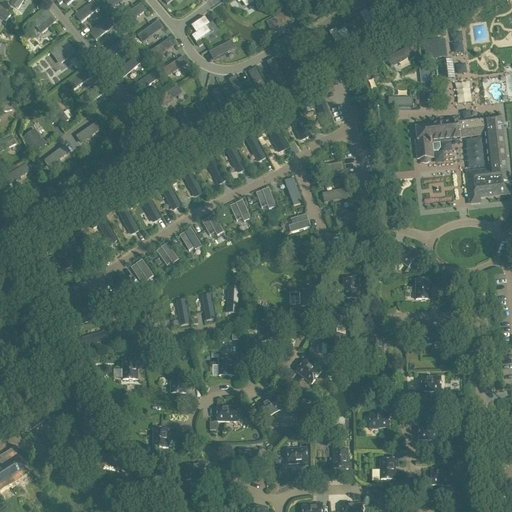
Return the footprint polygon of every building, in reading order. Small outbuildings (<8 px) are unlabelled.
[(14,0),(11,4),(18,9),(21,4),(23,0),(14,0)] [(108,0),(106,1),(111,9),(113,8),(116,6),(121,2),(124,0),(108,0)] [(235,0),(239,4),(242,2),(243,3),(246,8),(251,5),(252,4),(256,1),(257,0),(235,0)] [(308,6),(307,13),(316,14),(317,7),(317,0),(308,0),(308,2),(308,6)] [(391,0),(393,2),(395,8),(398,13),(404,10),(408,8),(411,7),(408,1),(407,0),(391,0)] [(82,11),(76,16),(82,23),(88,18),(94,13),(95,12),(100,8),(95,1),(89,6),(82,11)] [(125,16),(120,19),(125,26),(128,24),(130,23),(135,20),(140,16),(145,13),(140,6),(135,9),(130,12),(125,16)] [(0,16),(6,22),(11,16),(5,11),(0,7),(0,16)] [(366,11),(360,14),(363,19),(365,22),(366,25),(369,29),(375,25),(378,29),(381,26),(384,24),(382,20),(379,15),(376,11),(369,15),(366,10),(366,11)] [(38,18),(33,22),(34,23),(37,28),(42,34),(49,28),(54,24),(56,23),(51,17),(47,11),(42,15),(38,18)] [(273,21),(267,24),(272,31),(277,28),(282,25),(288,22),(293,20),(289,12),(283,15),(278,18),(273,21)] [(194,35),(192,37),(195,42),(197,44),(199,47),(203,45),(200,40),(205,37),(210,34),(209,33),(206,28),(209,26),(205,21),(206,20),(205,18),(199,22),(193,26),(193,27),(197,33),(194,35)] [(96,29),(90,34),(93,37),(96,41),(102,36),(108,31),(110,29),(113,27),(108,20),(102,25),(96,29)] [(143,33),(138,37),(143,43),(145,42),(148,40),(152,36),(157,32),(162,29),(157,22),(152,26),(148,30),(143,33)] [(336,29),(329,33),(332,38),(334,41),(335,43),(338,48),(339,47),(345,44),(347,47),(351,45),(354,43),(350,36),(346,29),(339,33),(337,31),(336,29)] [(109,50),(105,53),(106,54),(112,61),(112,60),(115,57),(121,53),(121,52),(126,49),(127,48),(131,44),(125,37),(120,41),(114,46),(109,50)] [(157,49),(150,53),(155,60),(157,59),(162,56),(168,52),(175,47),(170,40),(163,44),(157,49)] [(431,42),(424,43),(424,49),(425,55),(426,61),(433,60),(440,59),(442,59),(447,59),(446,53),(446,46),(445,40),(439,41),(438,41),(431,42)] [(56,49),(51,52),(51,53),(55,58),(60,65),(65,61),(69,58),(70,57),(75,53),(70,47),(69,45),(66,41),(61,45),(56,49)] [(215,50),(209,53),(214,61),(219,58),(224,55),(230,53),(235,50),(231,42),(225,45),(220,47),(215,50)] [(386,59),(391,68),(394,66),(396,65),(401,62),(407,59),(408,58),(409,58),(409,57),(410,57),(412,56),(407,47),(402,50),(397,53),(391,56),(386,59)] [(293,53),(286,57),(291,65),(292,65),(295,70),(301,67),(304,71),(310,68),(308,63),(305,58),(303,54),(296,58),(293,53)] [(123,69),(117,73),(123,79),(123,80),(125,79),(126,78),(129,76),(134,71),(135,71),(139,67),(140,66),(144,62),(138,55),(133,60),(128,64),(123,69)] [(168,67),(163,70),(167,77),(169,76),(172,74),(177,71),(183,68),(188,65),(184,58),(179,61),(173,64),(168,67)] [(274,59),(267,63),(270,68),(273,74),(277,80),(280,87),(284,84),(287,83),(284,77),(281,71),(277,65),(274,59)] [(453,66),(452,60),(442,61),(440,62),(441,68),(441,74),(442,80),(448,80),(455,79),(454,73),(453,66)] [(421,84),(430,84),(431,83),(431,81),(430,78),(430,73),(429,69),(429,67),(426,68),(425,68),(420,68),(420,69),(420,74),(421,79),(421,84)] [(256,68),(248,72),(250,77),(253,83),(254,82),(257,89),(261,95),(265,93),(268,91),(265,85),(262,79),(258,73),(256,68)] [(75,78),(69,82),(74,90),(77,88),(80,86),(86,82),(92,78),(90,74),(87,70),(81,74),(75,78)] [(136,85),(131,88),(136,96),(141,92),(144,90),(147,88),(152,84),(154,83),(158,80),(153,73),(148,77),(142,81),(136,85)] [(366,78),(365,75),(356,78),(358,84),(360,90),(362,95),(364,101),(372,98),(371,95),(370,92),(368,87),(367,81),(366,78)] [(236,76),(228,80),(228,81),(231,86),(235,92),(238,97),(241,102),(242,104),(246,102),(249,101),(247,96),(243,90),(239,83),(236,76)] [(457,92),(459,92),(458,81),(449,81),(450,97),(458,97),(457,92)] [(0,95),(14,92),(11,82),(0,84),(0,95)] [(87,95),(80,99),(85,107),(89,104),(91,103),(98,98),(103,95),(104,94),(99,87),(93,91),(87,95)] [(162,97),(157,101),(161,108),(164,106),(167,105),(172,101),(177,98),(182,95),(178,89),(177,88),(172,91),(167,94),(162,97)] [(219,88),(211,92),(214,98),(217,104),(218,103),(222,110),(225,116),(230,114),(232,112),(229,107),(225,100),(222,94),(219,88)] [(424,96),(423,96),(424,104),(425,104),(426,105),(431,104),(437,104),(435,93),(430,94),(424,95),(424,96)] [(392,99),(389,99),(388,107),(395,108),(401,108),(407,108),(413,108),(413,99),(410,99),(407,99),(401,99),(395,99),(392,99)] [(326,107),(324,101),(316,103),(317,107),(320,114),(322,121),(324,127),(332,125),(330,119),(328,113),(326,107)] [(0,105),(0,113),(5,113),(12,111),(12,110),(11,103),(4,105),(0,105)] [(56,103),(49,107),(53,113),(58,120),(62,126),(64,125),(69,121),(64,115),(60,109),(57,104),(56,103)] [(203,103),(195,107),(198,113),(200,117),(201,117),(205,124),(208,129),(213,126),(215,125),(212,120),(209,115),(206,109),(203,103)] [(123,104),(117,110),(123,115),(128,121),(131,124),(134,126),(140,120),(138,118),(134,115),(129,109),(123,104)] [(185,113),(178,117),(181,123),(183,127),(184,127),(187,133),(190,139),(196,136),(198,135),(195,130),(192,124),(188,119),(185,113)] [(297,113),(289,118),(298,134),(297,136),(299,140),(301,141),(310,136),(297,113)] [(451,123),(415,127),(418,159),(421,159),(421,161),(423,162),(424,163),(426,163),(428,163),(429,161),(430,160),(431,158),(433,158),(431,144),(433,143),(432,142),(461,139),(461,137),(489,134),(493,170),(467,173),(470,199),(494,196),(510,194),(501,117),(458,122),(458,121),(451,122),(451,123)] [(84,132),(77,137),(82,144),(89,139),(95,135),(96,135),(102,130),(97,123),(90,128),(84,132)] [(279,132),(276,126),(267,131),(271,138),(273,143),(276,148),(279,153),(288,148),(285,143),(282,137),(279,132)] [(149,129),(143,135),(147,140),(151,144),(151,145),(156,149),(159,153),(160,154),(167,147),(163,143),(162,142),(155,135),(149,129)] [(31,134),(24,139),(27,143),(31,149),(35,154),(41,150),(46,146),(42,141),(39,136),(36,131),(31,134)] [(0,142),(0,152),(5,150),(10,148),(16,145),(14,142),(12,137),(6,140),(1,142),(0,142)] [(257,143),(254,137),(246,141),(248,145),(252,151),(255,157),(258,163),(262,161),(265,159),(263,153),(260,148),(257,143)] [(132,139),(123,141),(123,142),(124,148),(125,154),(126,161),(127,167),(136,166),(135,159),(134,153),(133,146),(132,139)] [(467,146),(468,164),(480,163),(479,145),(467,146)] [(49,158),(44,162),(49,169),(54,165),(59,161),(63,158),(64,157),(69,154),(64,147),(59,150),(54,154),(49,158)] [(238,156),(234,149),(227,153),(228,156),(232,162),(235,168),(238,174),(241,172),(246,170),(242,163),(238,156)] [(110,160),(101,161),(101,162),(101,168),(102,174),(103,180),(103,186),(112,185),(112,179),(111,173),(110,166),(110,160)] [(217,165),(214,160),(206,164),(209,169),(212,174),(215,180),(218,186),(221,184),(226,181),(223,176),(220,171),(217,165)] [(343,163),(338,164),(331,166),(324,167),(318,168),(320,178),(326,176),(333,175),(339,174),(345,172),(343,163)] [(10,175),(5,178),(9,186),(10,185),(15,182),(20,179),(26,176),(31,172),(26,165),(21,168),(16,172),(10,175)] [(73,185),(71,186),(72,191),(73,197),(74,197),(79,196),(79,197),(88,195),(86,189),(85,183),(83,176),(81,170),(73,172),(73,174),(75,179),(76,185),(75,185),(73,185)] [(195,198),(203,194),(200,189),(197,184),(194,178),(191,173),(183,177),(186,182),(189,187),(192,193),(195,198)] [(301,198),(298,192),(296,185),(294,179),(286,182),(289,189),(291,195),(290,196),(293,203),(292,203),(294,208),(303,204),(301,198)] [(174,196),(172,191),(169,186),(161,190),(164,194),(167,200),(170,206),(173,211),(180,208),(180,207),(177,202),(174,196)] [(47,203),(45,203),(47,209),(49,215),(52,213),(54,213),(54,214),(63,211),(61,205),(59,199),(57,193),(55,187),(46,190),(48,196),(50,202),(47,203)] [(338,201),(344,200),(349,199),(350,199),(348,189),(343,190),(342,191),(336,192),(330,193),(324,195),(326,204),(332,203),(338,201)] [(276,208),(273,201),(271,196),(269,190),(263,192),(257,194),(260,202),(262,209),(268,207),(270,211),(275,209),(276,208)] [(28,196),(20,200),(21,201),(23,206),(26,211),(28,217),(31,223),(39,220),(36,214),(33,208),(31,202),(28,196)] [(151,202),(148,196),(140,200),(144,206),(147,212),(150,217),(153,223),(155,222),(160,219),(157,213),(154,208),(151,202)] [(245,208),(243,202),(237,205),(231,207),(233,212),(235,217),(237,222),(243,219),(245,223),(250,221),(251,220),(247,213),(245,208)] [(129,215),(126,209),(119,213),(121,218),(125,224),(128,229),(131,235),(138,231),(135,226),(132,220),(129,215)] [(349,217),(343,219),(336,221),(338,230),(345,227),(351,226),(357,224),(364,222),(361,214),(356,215),(355,215),(349,217)] [(293,226),(289,227),(291,233),(299,231),(304,229),(310,228),(308,222),(306,216),(301,218),(296,219),(291,221),(293,226)] [(217,222),(214,217),(208,220),(202,223),(206,230),(210,236),(215,233),(218,237),(223,235),(224,234),(221,228),(217,222)] [(109,245),(111,245),(117,241),(113,234),(109,227),(105,220),(98,224),(99,226),(102,232),(105,238),(109,244),(109,245)] [(194,236),(191,230),(186,233),(180,237),(184,243),(188,250),(193,247),(196,251),(201,248),(202,248),(198,242),(194,236)] [(88,239),(84,232),(76,236),(77,238),(81,244),(84,251),(87,257),(95,253),(91,246),(88,239)] [(206,248),(215,245),(213,238),(204,241),(206,248)] [(319,248),(318,241),(311,242),(303,242),(303,248),(298,249),(299,255),(299,256),(306,255),(312,255),(319,254),(319,248)] [(367,250),(365,242),(360,243),(359,243),(353,245),(346,246),(340,248),(342,256),(349,255),(355,253),(361,252),(367,250)] [(65,252),(61,245),(54,249),(55,252),(59,258),(62,264),(65,270),(66,269),(73,266),(69,259),(65,252)] [(178,261),(175,257),(171,251),(167,245),(162,249),(157,252),(161,257),(164,262),(168,267),(172,264),(173,265),(178,261)] [(397,251),(393,257),(398,261),(403,264),(408,268),(409,268),(412,263),(415,259),(419,254),(413,250),(411,252),(406,249),(401,245),(397,251)] [(74,264),(84,258),(76,246),(66,252),(74,264)] [(135,274),(138,279),(142,283),(146,280),(147,281),(153,278),(153,277),(151,274),(146,268),(142,262),(137,265),(132,269),(135,274)] [(125,279),(121,274),(114,279),(116,282),(120,288),(123,294),(127,299),(134,295),(131,289),(128,284),(125,279)] [(344,297),(344,299),(351,299),(359,299),(359,291),(359,287),(362,287),(362,281),(362,280),(354,280),(348,280),(344,280),(344,281),(344,287),(344,290),(344,297)] [(416,294),(416,300),(423,300),(431,300),(431,294),(431,288),(434,288),(434,281),(428,281),(422,281),(416,281),(416,282),(416,287),(416,289),(416,291),(416,294)] [(303,288),(301,288),(301,295),(301,296),(301,306),(301,307),(308,307),(316,307),(316,301),(316,294),(318,294),(318,288),(312,288),(307,288),(303,288)] [(228,313),(238,314),(238,308),(238,301),(239,295),(239,289),(236,289),(229,289),(228,295),(229,295),(229,301),(229,307),(228,313)] [(65,297),(59,299),(63,308),(68,306),(74,304),(80,301),(85,299),(82,291),(76,293),(71,295),(65,297)] [(212,302),(211,296),(202,298),(204,304),(205,310),(206,317),(207,321),(215,320),(214,314),(213,308),(212,302)] [(366,299),(349,301),(350,309),(367,306),(366,299)] [(187,309),(185,301),(177,303),(178,309),(179,315),(180,322),(181,326),(189,325),(188,317),(187,309)] [(155,314),(159,308),(158,307),(152,303),(148,310),(144,317),(140,324),(147,328),(151,321),(155,314)] [(70,320),(72,324),(73,329),(79,327),(85,324),(90,322),(96,320),(93,312),(87,314),(81,316),(76,318),(70,320)] [(264,332),(264,342),(272,342),(279,342),(279,336),(279,330),(282,330),(282,322),(274,322),(266,322),(264,322),(264,329),(264,330),(264,332)] [(424,338),(424,345),(431,345),(434,345),(436,345),(443,345),(443,338),(443,331),(437,331),(430,331),(430,328),(424,328),(424,329),(424,331),(424,338)] [(87,338),(80,340),(82,344),(83,348),(89,347),(96,345),(102,343),(108,341),(106,332),(100,334),(93,336),(87,338)] [(328,353),(328,355),(328,356),(335,356),(342,356),(342,349),(342,346),(342,343),(345,343),(345,336),(339,336),(333,336),(328,336),(328,337),(328,343),(328,344),(328,346),(328,349),(328,353)] [(369,352),(369,358),(376,358),(384,358),(384,352),(384,348),(384,345),(386,345),(386,338),(380,338),(374,338),(369,338),(369,345),(369,352)] [(219,366),(219,377),(227,377),(234,377),(234,371),(234,365),(236,365),(236,357),(228,357),(220,357),(219,357),(219,358),(219,363),(219,366)] [(300,369),(296,373),(302,378),(303,378),(307,381),(312,385),(316,379),(321,374),(316,370),(311,366),(312,363),(307,359),(303,364),(300,369)] [(123,374),(123,381),(131,381),(138,381),(138,374),(138,368),(140,368),(140,361),(135,361),(129,361),(125,361),(123,361),(123,368),(123,369),(123,371),(123,372),(123,374)] [(171,388),(171,395),(178,395),(186,395),(186,388),(186,382),(188,382),(188,375),(183,375),(177,375),(171,375),(171,382),(171,385),(171,388)] [(421,391),(421,393),(422,393),(429,393),(430,393),(435,393),(441,393),(441,385),(441,378),(431,378),(428,378),(428,375),(421,375),(421,376),(421,378),(421,385),(421,391)] [(258,404),(257,405),(259,410),(262,415),(265,420),(271,417),(277,414),(282,410),(279,404),(275,398),(269,401),(264,404),(262,402),(258,404)] [(217,417),(217,423),(218,423),(224,423),(226,423),(230,423),(237,423),(237,415),(237,408),(230,408),(224,408),(224,405),(223,405),(218,405),(217,405),(217,411),(217,417)] [(28,415),(22,407),(17,411),(27,424),(24,426),(28,432),(45,420),(41,414),(32,421),(28,415)] [(369,414),(369,430),(389,430),(389,412),(382,412),(382,414),(369,414)] [(101,442),(86,415),(76,421),(91,448),(101,442)] [(420,434),(420,441),(427,441),(433,441),(439,441),(439,433),(439,427),(433,427),(426,427),(426,423),(420,423),(420,424),(420,427),(420,434)] [(154,443),(154,449),(161,449),(168,449),(168,443),(169,436),(171,436),(171,430),(169,430),(162,430),(156,430),(154,430),(154,436),(154,437),(154,443)] [(0,461),(3,466),(0,467),(0,490),(3,491),(11,485),(12,480),(11,477),(26,468),(14,449),(0,458),(0,461)] [(240,466),(247,466),(248,466),(253,466),(259,466),(259,459),(259,451),(253,451),(246,451),(246,449),(240,449),(240,454),(240,460),(240,466)] [(294,450),(288,450),(288,458),(288,465),(295,465),(301,464),(301,467),(307,467),(308,467),(308,461),(307,455),(307,449),(300,450),(299,450),(297,450),(294,450)] [(333,470),(339,470),(345,470),(351,470),(351,464),(348,464),(348,457),(348,450),(341,450),(333,450),(333,458),(333,459),(333,462),(333,464),(333,470)] [(381,474),(381,481),(388,481),(395,481),(395,474),(395,468),(398,468),(398,461),(392,461),(387,461),(381,461),(381,467),(381,469),(381,474)] [(195,466),(186,466),(186,473),(186,480),(192,480),(197,480),(198,480),(206,480),(206,473),(205,466),(205,463),(198,462),(198,466),(195,466)] [(431,479),(431,486),(432,486),(438,486),(439,486),(441,486),(451,486),(451,479),(451,472),(444,472),(438,472),(438,469),(431,469),(431,472),(431,479)] [(362,511),(363,505),(356,505),(350,505),(350,503),(349,503),(343,503),(343,508),(343,511),(362,511)]
